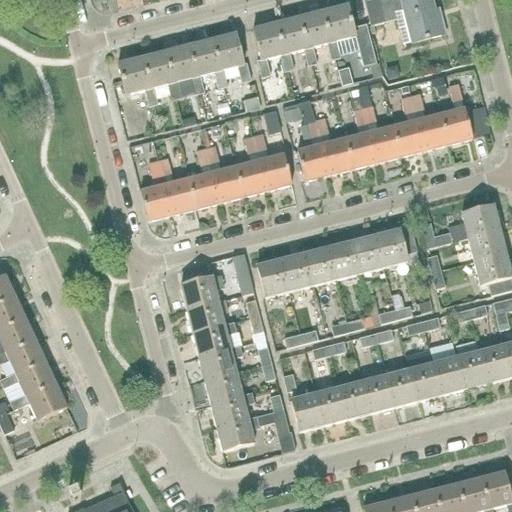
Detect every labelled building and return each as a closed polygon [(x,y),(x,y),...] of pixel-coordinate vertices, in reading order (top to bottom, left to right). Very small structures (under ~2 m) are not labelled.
[(402,46),(412,44),(413,46),(446,38),(439,12),(435,13),(431,0),(391,0),(378,3),(378,2),(364,5),(370,29),(384,25),(382,19),(394,16),(402,46)] [(331,46),(327,48),(331,64),(341,62),(337,45),(355,41),(353,31),(347,8),(323,15),(331,46)] [(323,15),(300,21),(308,52),(303,54),(307,71),(317,68),(312,51),(327,48),(331,46),(323,15)] [(308,52),(300,21),(276,27),(284,58),(279,60),(284,76),(289,75),(294,74),(289,57),(303,54),(308,52)] [(284,58),(276,27),(252,33),(260,64),(257,65),(261,82),(270,80),(266,63),(279,60),(284,58)] [(376,67),(366,28),(353,31),(355,41),(362,70),(368,68),(376,67)] [(220,75),(223,75),(238,71),(242,87),(251,85),(247,68),(244,69),(235,37),(211,43),(220,75)] [(227,91),(223,75),(220,75),(211,43),(188,49),(196,81),(200,80),(214,77),(219,93),(227,91)] [(204,97),(200,80),(196,81),(188,49),(165,56),(173,87),(177,86),(191,82),(195,99),(204,97)] [(150,93),(153,92),(168,89),(172,105),(181,102),(177,86),(173,87),(165,56),(141,62),(150,93)] [(157,109),(153,92),(150,93),(141,62),(117,68),(121,83),(126,100),(144,95),(148,111),(157,109)] [(396,68),(385,70),(387,81),(398,78),(396,68)] [(342,91),(350,89),(347,75),(339,77),(342,91)] [(327,93),(341,90),(337,77),(324,80),(327,93)] [(432,84),(436,101),(447,98),(443,81),(432,84)] [(121,83),(112,86),(117,105),(126,103),(126,100),(121,83)] [(464,113),(462,103),(458,88),(448,91),(454,115),(440,119),(448,149),(473,142),(472,140),(467,120),(465,112),(464,113)] [(367,91),(358,93),(363,112),(372,110),(367,91)] [(378,93),(381,113),(390,112),(388,92),(378,93)] [(425,122),(423,113),(419,98),(410,100),(424,155),(448,149),(440,119),(425,122)] [(400,161),(424,155),(410,100),(400,103),(406,127),(393,131),(400,161)] [(259,111),(257,101),(243,104),(245,115),(259,111)] [(227,104),(216,107),(218,116),(229,113),(227,104)] [(239,105),(229,107),(232,116),(241,114),(239,105)] [(297,110),(282,114),(285,127),(301,123),(297,110)] [(378,135),(376,126),(372,110),(363,112),(377,167),(400,161),(393,131),(378,135)] [(353,173),(377,167),(363,112),(352,115),(359,139),(345,143),(353,173)] [(268,138),(280,135),(275,114),(263,118),(268,138)] [(483,116),(467,120),(472,140),(488,136),(483,116)] [(330,147),(328,137),(324,122),(315,124),(329,179),(353,173),(345,143),(330,147)] [(305,185),(329,179),(315,124),(305,127),(311,151),(297,155),(305,185)] [(268,162),(266,153),(262,138),(253,140),(267,195),(291,189),(283,158),(268,162)] [(243,201),(267,195),(253,140),(243,143),(249,167),(235,171),(243,201)] [(221,175),(218,165),(215,150),(205,153),(219,207),(243,201),(235,171),(221,175)] [(196,213),(219,207),(205,153),(196,155),(199,170),(202,179),(188,183),(196,213)] [(173,187),(171,177),(167,163),(158,165),(172,219),(196,213),(188,183),(173,187)] [(148,226),(172,219),(158,165),(148,167),(152,182),(155,191),(140,195),(148,226)] [(468,241),(501,233),(495,209),(462,217),(468,241)] [(418,230),(424,253),(451,246),(449,237),(433,241),(430,227),(418,230)] [(375,239),(384,272),(408,266),(406,258),(418,255),(412,232),(400,235),(399,233),(385,237),(375,239)] [(507,257),(505,251),(501,233),(468,241),(475,265),(507,257)] [(368,276),(384,272),(375,239),(352,246),(360,278),(368,276)] [(328,252),(337,284),(360,278),(352,246),(334,250),(328,252)] [(317,289),(337,284),(328,252),(305,258),(313,290),(317,289)] [(511,294),(511,276),(511,272),(507,257),(475,265),(481,289),(489,287),(492,299),(511,294)] [(283,263),(281,264),(290,297),(313,290),(305,258),(283,263)] [(430,277),(440,274),(436,258),(426,261),(430,277)] [(290,297),(281,264),(257,270),(266,303),(290,297)] [(243,300),(253,297),(254,297),(249,274),(221,282),(223,289),(239,285),(243,300)] [(430,277),(435,293),(444,290),(440,274),(430,277)] [(0,308),(15,302),(4,280),(0,281),(0,308)] [(219,305),(217,296),(213,282),(180,290),(186,313),(219,305)] [(380,327),(378,318),(369,283),(362,284),(373,329),(380,327)] [(511,314),(511,301),(494,307),(497,318),(495,319),(499,334),(508,331),(505,316),(511,314)] [(0,335),(25,324),(15,302),(0,308),(0,335)] [(228,316),(225,305),(225,304),(219,305),(186,313),(192,337),(225,329),(224,326),(222,317),(228,316)] [(249,323),(259,320),(255,304),(245,306),(249,323)] [(470,312),(473,322),(487,318),(484,309),(470,312)] [(405,311),(394,313),(397,323),(411,319),(409,310),(405,311)] [(455,326),(473,322),(470,312),(453,317),(455,326)] [(397,323),(394,313),(378,318),(380,327),(397,323)] [(253,337),(263,335),(259,320),(249,323),(253,337)] [(347,326),(350,335),(364,331),(362,322),(354,324),(347,326)] [(424,325),(426,334),(439,331),(437,322),(424,325)] [(0,335),(0,345),(5,356),(6,359),(35,345),(25,324),(0,335)] [(192,337),(198,361),(231,352),(231,350),(227,337),(235,335),(233,324),(224,326),(225,329),(192,337)] [(408,338),(426,334),(424,325),(405,329),(408,338)] [(333,339),(350,335),(347,326),(331,330),(333,339)] [(376,337),(379,346),(392,343),(390,333),(376,337)] [(300,338),(303,347),(317,343),(315,334),(303,337),(300,338)] [(361,350),(379,346),(376,337),(358,341),(361,350)] [(286,351),(303,347),(300,338),(284,342),(286,351)] [(46,367),(35,345),(6,359),(5,356),(0,358),(0,369),(9,365),(15,378),(16,381),(46,367)] [(329,349),(332,358),(345,355),(343,346),(329,349)] [(466,393),(458,361),(454,346),(430,352),(434,367),(442,399),(466,393)] [(242,359),(240,351),(239,348),(231,350),(231,352),(198,361),(204,385),(237,376),(233,361),(242,359)] [(314,363),(332,358),(329,349),(312,353),(314,363)] [(489,387),(511,380),(511,376),(505,349),(481,355),(489,387)] [(261,370),(271,368),(267,351),(257,354),(261,370)] [(466,393),(489,387),(481,355),(458,361),(466,393)] [(27,403),(56,389),(46,367),(16,381),(15,378),(0,384),(0,385),(4,393),(19,386),(25,399),(27,403)] [(419,405),(442,399),(434,367),(411,373),(419,405)] [(265,384),(274,382),(271,368),(261,370),(265,384)] [(395,411),(419,405),(411,373),(387,379),(395,411)] [(243,400),(243,398),(237,376),(204,385),(210,408),(243,400)] [(282,380),(287,396),(296,393),(292,378),(282,380)] [(372,417),(395,411),(387,379),(364,386),(372,417)] [(348,423),(372,417),(364,386),(340,392),(348,423)] [(66,411),(56,389),(27,403),(25,399),(10,407),(14,415),(29,408),(37,425),(66,411)] [(325,429),(348,423),(340,392),(316,398),(325,429)] [(254,406),(252,398),(251,396),(243,398),(243,400),(210,408),(216,432),(249,423),(249,422),(245,408),(254,406)] [(273,417),(283,415),(279,398),(269,401),(273,416),(273,417)] [(300,436),(325,429),(316,398),(292,404),(300,436)] [(11,413),(5,415),(14,434),(19,431),(11,413)] [(0,430),(3,438),(14,434),(5,415),(0,417),(0,430)] [(277,440),(288,436),(283,415),(273,417),(273,416),(256,421),(258,430),(274,427),(277,440)] [(256,421),(249,422),(249,423),(216,432),(222,456),(255,447),(251,432),(258,430),(256,421)] [(505,477),(480,483),(487,511),(498,511),(507,510),(507,511),(511,511),(511,506),(511,507),(505,477)] [(487,511),(480,483),(457,489),(462,511),(487,511)] [(132,511),(121,487),(119,488),(118,487),(110,491),(114,500),(88,511),(132,511)] [(437,511),(462,511),(457,489),(434,495),(437,511)] [(71,508),(79,504),(75,495),(67,499),(71,508)] [(437,511),(434,495),(410,501),(413,511),(437,511)] [(413,511),(410,501),(387,507),(388,511),(413,511)]
